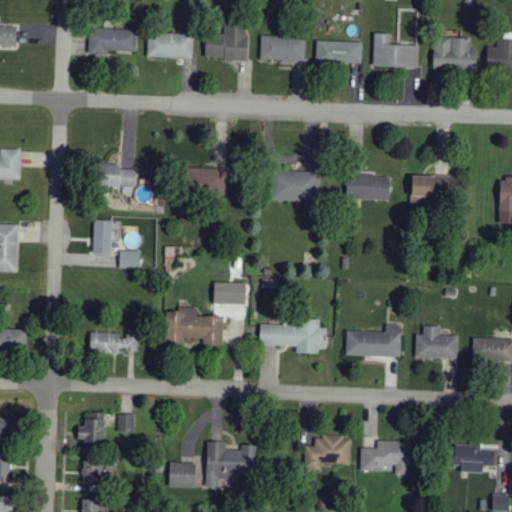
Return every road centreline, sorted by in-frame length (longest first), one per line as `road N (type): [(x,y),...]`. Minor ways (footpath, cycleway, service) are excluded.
road 1 (residential): [(511,118),(0,96)]
road 2 (residential): [(511,401),(0,381)]
road 3 (residential): [(43,511),(61,9)]
